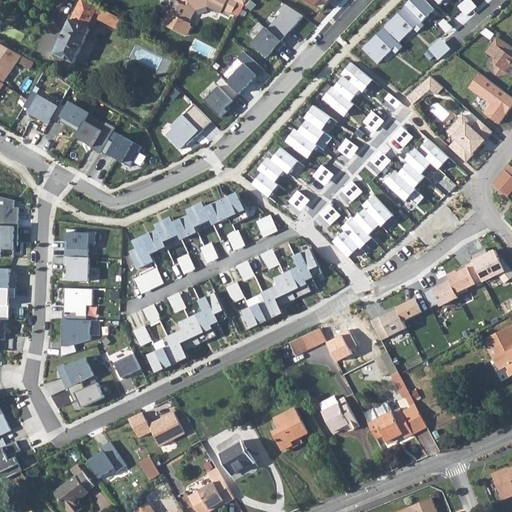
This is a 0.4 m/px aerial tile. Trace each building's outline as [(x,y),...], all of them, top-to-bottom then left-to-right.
[(84,0),(81,0),(54,55),(74,64),(91,29),(88,28),(90,24),(95,26),(102,10),(84,0)] [(162,23),(185,35),(189,34),(192,27),(191,23),(190,22),(197,9),(207,7),(221,14),(223,10),(232,15),(232,13),(240,17),(245,6),(232,0),(183,0),(182,2),(176,0),(173,0),(168,11),(162,23)] [(426,0),(413,0),(361,50),(378,67),(437,10),(426,0)] [(282,13),(268,29),(282,41),(304,16),(285,4),(279,11),(282,13)] [(99,22),(117,31),(123,20),(105,11),(99,22)] [(266,28),(252,44),(267,57),(275,49),(279,51),(285,44),(282,41),(268,29),(266,28)] [(511,47),(497,37),(486,53),(493,58),(496,75),(507,73),(511,77),(511,75),(511,47)] [(22,56),(0,43),(0,81),(4,84),(22,56)] [(342,75),(345,78),(361,90),(364,93),(373,80),(352,63),(342,75)] [(246,64),(228,82),(240,94),(258,76),(246,64)] [(511,105),(511,97),(479,73),(468,88),(490,104),(484,113),(498,124),(511,105)] [(430,76),(413,91),(420,98),(430,89),(436,95),(443,88),(430,76)] [(220,87),(206,102),(222,118),(228,112),(226,109),(240,94),(228,82),(222,77),(216,84),(220,87)] [(345,78),(335,88),(352,101),(361,90),(345,78)] [(335,88),(333,86),(323,100),(346,117),(356,105),(352,101),(335,88)] [(33,92),(24,107),(31,111),(30,113),(49,124),(59,107),(33,92)] [(67,102),(57,118),(80,130),(85,121),(89,115),(67,102)] [(174,129),(167,136),(181,150),(190,140),(192,142),(212,122),(195,105),(184,115),(172,126),(174,129)] [(315,107),(306,120),(308,121),(324,132),(334,120),(315,107)] [(374,112),(369,117),(382,128),(387,123),(374,112)] [(456,140),(449,148),(466,163),(473,154),(471,152),(474,150),(475,151),(485,140),(492,132),(479,120),(472,128),(467,123),(469,121),(462,115),(447,132),(456,140)] [(369,117),(364,123),(377,134),(382,128),(369,117)] [(85,121),(80,130),(76,137),(94,148),(103,131),(85,121)] [(308,121),(299,134),(318,147),(327,134),(324,132),(308,121)] [(403,126),(398,132),(411,143),(416,137),(403,126)] [(299,134),(295,131),(286,143),(310,161),(319,148),(318,147),(299,134)] [(398,132),(393,137),(406,148),(411,143),(398,132)] [(118,137),(107,157),(129,169),(141,149),(118,137)] [(423,138),(413,150),(427,162),(436,168),(446,157),(423,138)] [(349,139),(344,144),(357,155),(362,150),(349,139)] [(344,144),(339,150),(352,161),(357,155),(344,144)] [(409,147),(400,159),(404,160),(419,174),(427,162),(413,150),(409,147)] [(283,149),(273,160),(286,171),(289,174),(299,162),(283,149)] [(381,151),(376,156),(390,167),(394,162),(381,151)] [(376,156),(372,162),(385,173),(390,167),(376,156)] [(260,170),(263,173),(276,183),(286,171),(273,160),(269,158),(260,170)] [(404,160),(394,172),(410,186),(413,188),(422,177),(419,174),(404,160)] [(507,197),(511,191),(511,167),(509,165),(508,166),(509,167),(495,186),(507,197)] [(324,167),(319,172),(332,184),(337,178),(324,167)] [(394,172),(390,169),(378,182),(398,200),(410,186),(394,172)] [(319,172),(315,178),(328,189),(332,184),(319,172)] [(276,183),(263,173),(254,185),(270,197),(280,186),(276,183)] [(351,180),(346,186),(359,197),(364,191),(351,180)] [(346,186),(342,192),(355,203),(359,197),(346,186)] [(299,191),(294,197),(307,208),(312,202),(299,191)] [(131,242),(142,266),(152,262),(150,256),(164,249),(162,243),(178,238),(179,241),(196,233),(195,228),(209,221),(211,225),(228,219),(230,225),(247,218),(234,194),(204,208),(202,203),(185,211),(187,216),(173,222),(172,218),(154,226),(156,231),(131,242)] [(0,226),(19,227),(20,208),(16,208),(16,201),(0,196),(0,226)] [(343,229),(346,233),(337,242),(352,258),(395,217),(375,196),(364,206),(368,210),(357,221),(354,218),(343,229)] [(294,197),(289,202),(302,213),(307,208),(294,197)] [(329,204),(324,210),(338,221),(342,216),(329,204)] [(324,210),(320,216),(333,227),(338,221),(324,210)] [(271,216),(256,223),(263,238),(278,230),(271,216)] [(0,226),(0,257),(2,257),(2,250),(15,250),(15,246),(19,246),(19,227),(0,226)] [(240,231),(227,237),(234,252),(246,246),(240,231)] [(64,234),(66,257),(90,258),(88,245),(93,245),(94,235),(64,234)] [(214,243),(202,248),(209,264),(221,258),(214,243)] [(274,250),(262,255),(269,270),(281,265),(274,250)] [(470,261),(481,283),(497,275),(504,285),(511,277),(511,271),(502,259),(497,261),(492,251),(470,261)] [(292,259),(297,269),(303,284),(311,280),(308,274),(316,270),(307,252),(292,259)] [(190,254),(178,260),(185,275),(197,269),(190,254)] [(90,258),(66,257),(65,266),(70,266),(69,281),(90,282),(90,258)] [(251,262),(238,267),(245,282),(258,277),(251,262)] [(0,269),(0,289),(18,289),(18,276),(12,276),(12,269),(0,269)] [(158,269),(135,279),(142,294),(165,284),(158,269)] [(297,269),(281,277),(289,294),(304,287),(303,284),(297,269)] [(446,278),(447,282),(452,294),(472,286),(465,270),(446,278)] [(258,295),(262,303),(270,320),(279,316),(275,308),(292,301),(289,294),(281,277),(269,282),(272,289),(258,295)] [(447,282),(429,290),(437,308),(455,300),(452,294),(447,282)] [(240,283),(227,288),(234,304),(246,298),(240,283)] [(94,289),(66,288),(65,311),(64,311),(63,319),(69,320),(88,320),(88,306),(93,306),(94,289)] [(18,289),(0,289),(0,319),(1,320),(10,321),(11,299),(18,300),(18,289)] [(180,294),(168,299),(175,315),(187,309),(180,294)] [(197,302),(202,312),(209,327),(216,323),(213,317),(221,313),(212,295),(197,302)] [(417,300),(398,309),(399,310),(404,321),(405,323),(424,314),(417,300)] [(262,303),(240,313),(248,331),(270,320),(262,303)] [(156,306),(144,311),(151,326),(163,321),(156,306)] [(319,328),(325,340),(331,353),(337,350),(331,338),(370,320),(363,307),(319,328)] [(399,310),(373,321),(382,341),(402,331),(398,323),(404,321),(399,310)] [(202,312),(186,319),(195,337),(210,330),(209,327),(202,312)] [(164,338),(167,346),(175,363),(184,359),(181,351),(197,344),(195,337),(186,319),(174,325),(178,332),(164,338)] [(63,324),(62,346),(69,347),(91,340),(92,321),(88,320),(69,320),(69,324),(63,324)] [(511,324),(488,337),(498,355),(494,357),(501,369),(507,366),(511,374),(511,324)] [(147,326),(135,332),(142,347),(154,342),(147,326)] [(305,335),(311,347),(325,340),(319,328),(305,335)] [(296,339),(302,351),(311,347),(305,335),(296,339)] [(488,337),(483,340),(492,358),(494,357),(498,355),(488,337)] [(296,339),(289,343),(295,355),(302,351),(296,339)] [(167,346),(145,356),(153,374),(175,363),(167,346)] [(142,369),(135,354),(116,363),(118,367),(110,371),(116,383),(124,379),(124,378),(142,369)] [(95,376),(87,358),(77,362),(76,361),(67,365),(66,364),(58,367),(68,389),(69,389),(82,382),(95,376)] [(85,389),(82,382),(69,389),(72,396),(74,395),(77,401),(80,400),(84,408),(106,397),(99,382),(85,389)] [(325,411),(339,404),(338,401),(336,397),(323,404),(322,405),(325,411)] [(338,401),(339,404),(325,411),(322,412),(332,432),(342,428),(341,426),(348,423),(352,431),(360,427),(345,398),(338,401)] [(399,408),(401,411),(402,411),(413,434),(427,428),(413,401),(399,408)] [(274,419),(279,429),(273,432),(283,451),(293,446),(294,448),(303,444),(300,438),(308,434),(295,408),(274,419)] [(368,424),(376,439),(383,436),(386,443),(403,434),(404,437),(405,439),(413,434),(402,411),(401,411),(399,408),(368,424)] [(156,421),(148,425),(152,432),(159,447),(185,434),(173,412),(162,418),(162,419),(156,422),(156,421)] [(148,425),(142,413),(128,420),(139,439),(152,432),(148,425)] [(0,416),(0,449),(8,446),(4,438),(1,440),(0,438),(0,436),(12,431),(4,414),(0,416)] [(386,443),(387,445),(404,437),(403,434),(386,443)] [(220,455),(231,475),(246,467),(247,469),(255,464),(243,442),(235,446),(220,455)] [(16,443),(0,451),(0,472),(2,476),(20,467),(16,460),(11,463),(8,457),(20,451),(16,443)] [(105,453),(91,463),(102,480),(117,470),(112,463),(121,457),(111,443),(102,449),(105,453)] [(152,455),(141,461),(150,479),(162,473),(152,455)] [(494,472),(504,498),(511,495),(511,466),(510,468),(509,466),(494,472)] [(207,476),(210,482),(220,476),(216,470),(207,476)] [(54,494),(68,511),(78,511),(82,509),(80,505),(81,505),(81,502),(80,500),(89,493),(87,492),(94,487),(83,473),(77,478),(76,476),(54,494)] [(209,511),(208,510),(222,502),(224,505),(234,499),(220,476),(210,482),(212,484),(188,498),(196,511),(209,511)] [(398,511),(438,511),(437,509),(434,509),(433,506),(435,505),(432,498),(398,511)] [(135,511),(182,511),(181,510),(178,511),(154,511),(148,503),(135,511)]
